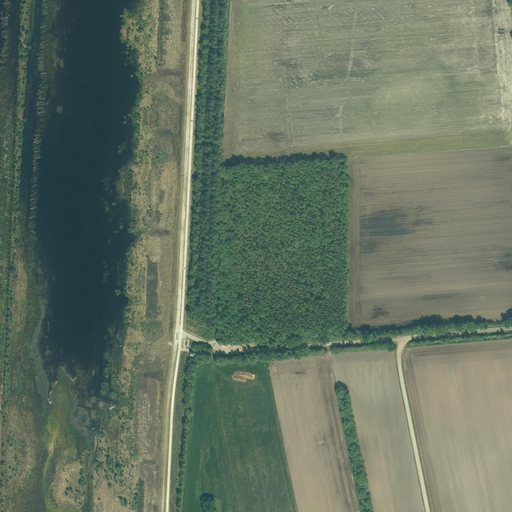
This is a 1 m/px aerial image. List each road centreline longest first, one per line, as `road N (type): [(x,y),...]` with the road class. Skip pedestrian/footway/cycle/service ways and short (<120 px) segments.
road 1 (track): [(192,0),(174,348)]
road 2 (unclassified): [(216,351),(511,329)]
road 3 (track): [(398,339),(429,511)]
road 4 (track): [(162,511),(174,348)]
